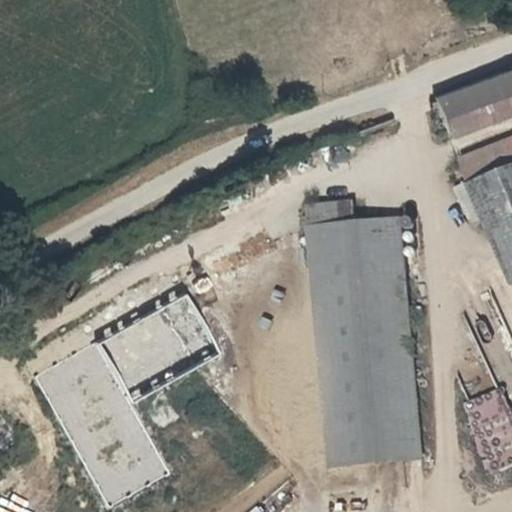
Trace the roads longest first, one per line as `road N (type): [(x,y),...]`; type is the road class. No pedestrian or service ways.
road 1 (residential): [(511,40),(237,138)]
road 2 (unclassified): [(0,256),(237,138)]
